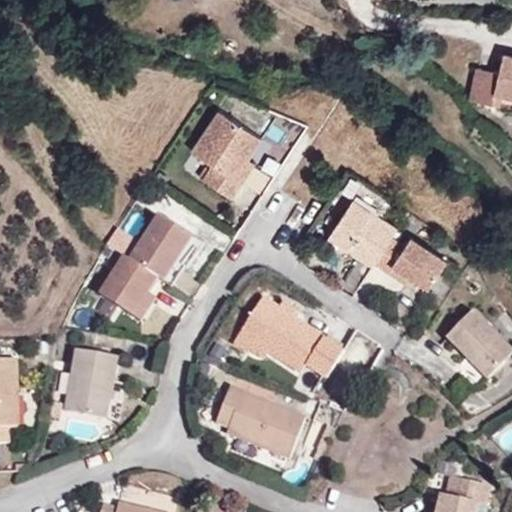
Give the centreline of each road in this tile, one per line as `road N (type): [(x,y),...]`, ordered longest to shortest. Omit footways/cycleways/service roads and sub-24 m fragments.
road 1 (residential): [(162,433),(190,331),(249,241),(374,328)]
road 2 (residential): [(0,502),(162,433)]
road 3 (residential): [(162,433),(209,477),(312,511)]
